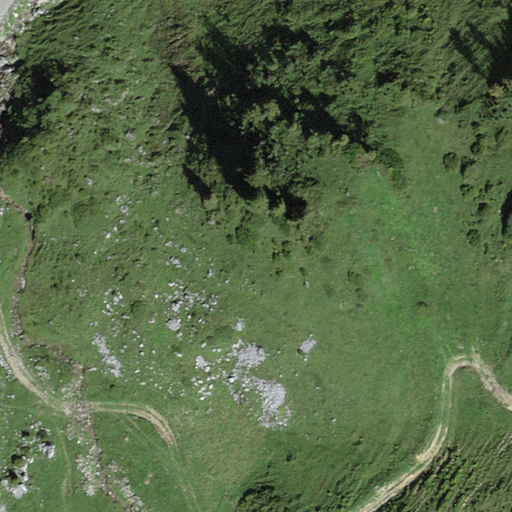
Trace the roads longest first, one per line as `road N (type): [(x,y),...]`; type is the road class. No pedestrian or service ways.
road 1 (track): [(511,407),(500,402),(479,366),(465,362),(448,374),(432,458),(365,511)]
road 2 (track): [(196,511),(161,430),(141,414),(82,417),(45,402)]
